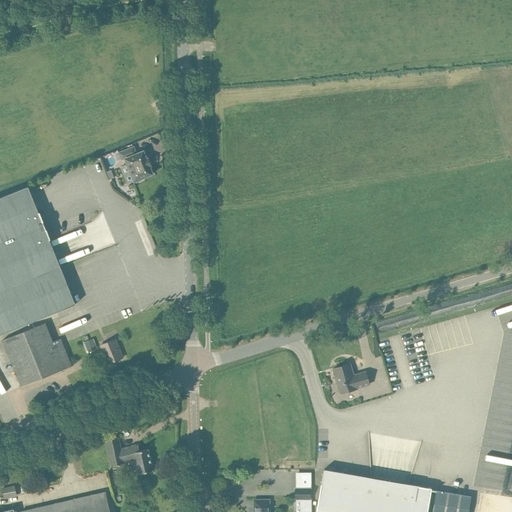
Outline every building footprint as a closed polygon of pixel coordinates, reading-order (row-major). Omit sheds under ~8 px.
[(136,153),(133,146),(118,152),(121,159),(124,158),(127,164),(120,167),(126,184),(135,180),(137,183),(143,181),(142,178),(152,173),(149,166),(150,165),(147,158),(146,158),(143,150),(136,153)] [(39,212),(38,213),(28,186),(0,197),(0,333),(75,304),(49,238),(39,212)] [(455,342),(447,319),(441,321),(449,344),(455,342)] [(45,323),(2,340),(21,386),(71,366),(60,338),(52,342),(45,323)] [(93,338),(84,342),(88,352),(97,348),(93,338)] [(115,339),(100,345),(108,363),(122,358),(115,339)] [(511,344),(504,343),(501,355),(507,356),(509,349),(511,349),(511,344)] [(349,363),(333,368),(340,393),(369,385),(365,371),(353,375),(349,363)] [(487,410),(475,484),(511,490),(511,481),(511,424),(495,422),(497,412),(487,410)] [(153,470),(149,449),(139,451),(138,445),(121,449),(118,437),(106,439),(111,465),(125,463),(124,461),(136,459),(139,473),(153,470)] [(365,439),(358,440),(362,463),(369,462),(365,439)] [(427,511),(431,488),(337,473),(337,472),(324,470),(316,511),(427,511)] [(14,485),(1,488),(4,500),(17,497),(14,485)] [(310,488),(294,488),(294,500),(300,500),(300,509),(302,511),(311,511),(311,499),(310,499),(310,488)] [(435,491),(432,511),(468,511),(471,496),(435,491)] [(109,511),(105,492),(20,511),(109,511)] [(269,511),(269,499),(254,500),(253,511),(269,511)]
